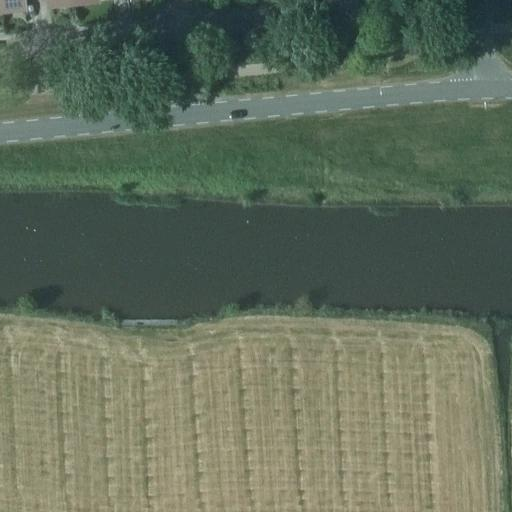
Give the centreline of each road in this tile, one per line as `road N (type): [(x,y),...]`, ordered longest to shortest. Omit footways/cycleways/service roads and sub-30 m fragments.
road 1 (tertiary): [(0,138),(483,88)]
road 2 (residential): [(0,51),(179,31)]
road 3 (residential): [(179,31),(342,0)]
